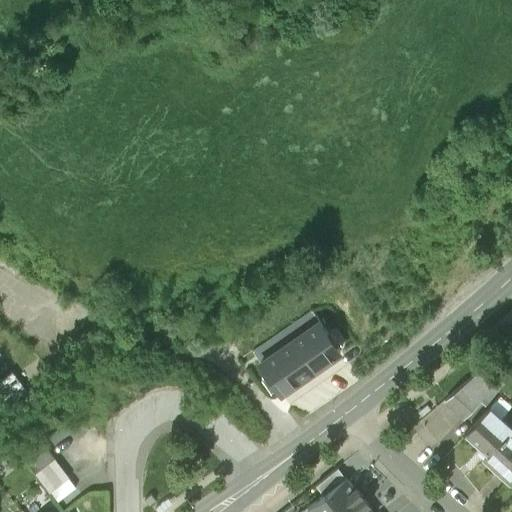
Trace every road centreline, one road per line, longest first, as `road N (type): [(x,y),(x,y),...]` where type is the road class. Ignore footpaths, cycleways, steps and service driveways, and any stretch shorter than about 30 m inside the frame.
road 1 (secondary): [(348,411),(511,279)]
road 2 (secondary): [(215,511),(348,411)]
road 3 (residential): [(453,511),(348,411)]
